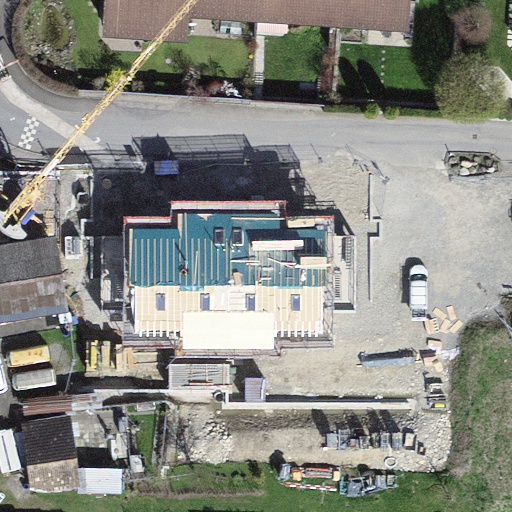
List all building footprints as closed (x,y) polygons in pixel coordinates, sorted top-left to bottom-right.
[(96,0),(94,56),(170,60),(171,39),(173,0),(96,0)] [(173,0),(171,39),(247,43),(249,0),(173,0)] [(249,0),(247,43),(324,47),(326,0),(249,0)] [(326,0),(324,47),(400,51),(402,0),(326,0)] [(290,237),(111,240),(112,321),(139,321),(139,343),(247,341),(246,297),(291,296),(290,237)] [(47,259),(0,266),(0,340),(58,332),(47,259)] [(25,396),(29,491),(79,489),(76,394),(25,396)]
